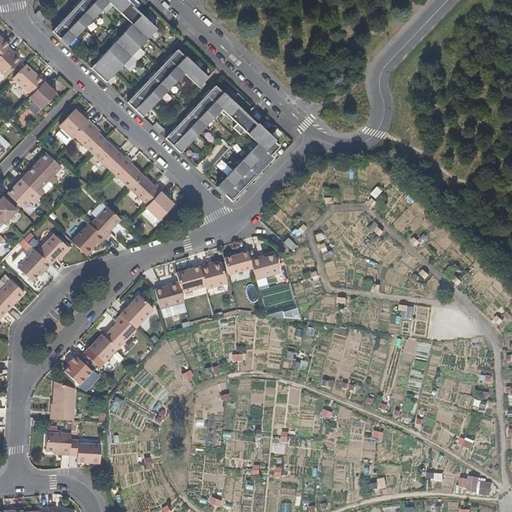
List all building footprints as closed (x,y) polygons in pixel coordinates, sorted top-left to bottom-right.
[(79,37),(88,26),(110,2),(123,14),(133,23),(108,50),(91,67),(107,82),(158,29),(134,6),(135,4),(130,0),(83,0),(80,3),(53,32),(69,46),(79,37)] [(44,22),(47,19),(39,11),(36,15),(44,22)] [(9,46),(3,40),(2,41),(0,39),(0,55),(8,47),(9,46)] [(0,73),(4,78),(20,62),(12,55),(13,53),(8,47),(0,55),(0,73)] [(143,116),(174,83),(184,73),(198,87),(208,76),(178,48),(155,71),(143,85),(127,101),(143,116)] [(46,80),(40,74),(38,77),(26,65),(17,74),(12,79),(30,96),(46,80)] [(41,110),(56,94),(49,88),(51,86),(46,80),(30,96),(29,97),(29,98),(41,110)] [(257,122),(238,104),(216,84),(189,112),(166,138),(181,153),(207,126),(242,160),(216,186),(232,201),(264,167),(275,156),(273,153),(281,145),(275,139),(277,138),(277,136),(258,120),(257,122)] [(74,137),(89,121),(83,115),(80,117),(73,110),(58,126),(72,139),(74,137)] [(106,140),(93,129),(94,126),(89,121),(74,137),(93,154),(106,140)] [(164,129),(156,122),(153,126),(160,133),(164,129)] [(124,157),(106,140),(93,154),(111,171),(124,157)] [(54,175),(61,167),(46,153),(33,167),(48,181),(51,184),(57,178),(54,175)] [(142,174),(130,164),(132,161),(125,156),(124,157),(111,171),(129,188),(142,174)] [(48,181),(33,167),(20,180),(38,197),(43,192),(41,189),(48,181)] [(152,199),(162,190),(155,183),(153,185),(142,174),(129,188),(147,205),(152,199)] [(38,197),(20,180),(6,195),(21,209),(29,200),(33,203),(38,197)] [(159,220),(175,205),(167,198),(168,196),(162,190),(152,199),(147,205),(145,207),(159,220)] [(4,202),(1,199),(0,200),(0,216),(5,221),(14,212),(4,202)] [(108,232),(120,219),(107,206),(106,206),(89,224),(100,234),(105,239),(105,240),(111,234),(108,232)] [(99,245),(105,239),(100,234),(89,224),(87,223),(70,241),(86,256),(98,243),(99,245)] [(51,265),(67,247),(53,235),(37,252),(44,259),(51,265)] [(44,259),(37,252),(34,249),(17,268),(31,282),(37,275),(42,270),(44,272),(51,265),(44,259)] [(249,257),(247,250),(223,257),(228,274),(252,267),(249,257)] [(279,270),(274,252),(259,256),(258,254),(249,257),(252,267),(255,277),(279,270)] [(227,283),(221,262),(209,265),(208,264),(200,267),(206,287),(206,290),(227,283)] [(206,287),(200,267),(175,273),(178,283),(181,294),(206,287)] [(0,304),(8,312),(25,293),(11,280),(0,290),(0,304)] [(181,294),(178,283),(175,284),(180,303),(184,302),(181,294)] [(180,303),(175,284),(154,290),(159,307),(180,303)] [(134,329),(153,309),(139,295),(120,315),(134,329)] [(186,312),(184,302),(180,303),(159,307),(159,309),(162,308),(165,319),(186,312)] [(118,350),(135,330),(134,329),(120,315),(115,321),(117,323),(104,337),(117,349),(118,350)] [(99,368),(117,349),(104,337),(102,335),(84,354),(99,368)] [(69,366),(65,371),(80,385),(92,372),(75,356),(70,361),(72,363),(69,366)] [(73,420),(74,388),(54,381),(53,403),(51,403),(51,419),(73,420)] [(68,459),(68,437),(43,437),(42,456),(53,456),(60,456),(60,459),(68,459)] [(99,463),(99,445),(76,445),(76,459),(76,463),(99,463)] [(479,478),(459,477),(459,493),(490,495),(491,482),(479,481),(479,478)]
